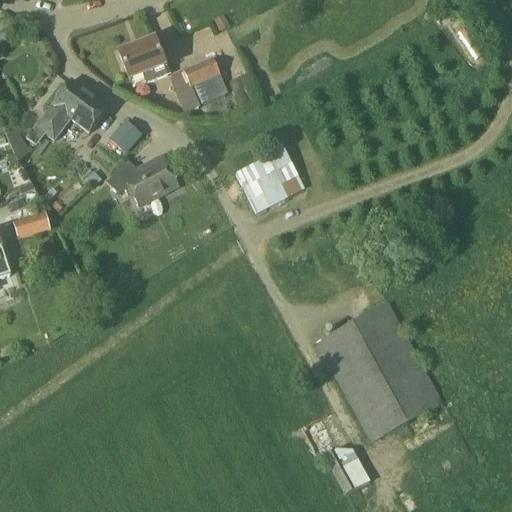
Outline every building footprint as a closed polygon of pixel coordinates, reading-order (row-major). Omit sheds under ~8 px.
[(223,19),(214,23),(219,33),(228,29),(223,19)] [(476,63),(485,57),(467,30),(458,36),(476,63)] [(130,83),(166,69),(155,41),(119,54),(130,83)] [(185,114),(199,110),(192,89),(221,77),(213,60),(173,78),(185,114)] [(78,112),(90,96),(72,82),(68,86),(53,107),(37,128),(36,128),(26,141),(36,149),(46,136),(46,135),(56,123),(60,126),(74,108),(78,112)] [(46,135),(46,136),(55,142),(71,121),(90,135),(109,110),(90,96),(78,112),(74,108),(60,126),(56,123),(46,135)] [(126,157),(142,139),(126,124),(110,142),(126,157)] [(179,188),(163,158),(155,162),(157,166),(141,174),(129,162),(107,184),(117,194),(129,188),(140,209),(179,188)] [(304,191),(293,170),(245,196),(256,216),(304,191)] [(21,198),(32,194),(30,188),(19,192),(21,198)] [(19,240),(51,231),(46,215),(14,224),(19,240)] [(0,280),(11,277),(0,243),(0,280)] [(444,406),(390,307),(389,305),(317,345),(318,348),(315,349),(323,364),(326,362),(372,445),(444,406)] [(349,472),(337,451),(326,457),(346,496),(370,484),(360,466),(349,472)]
